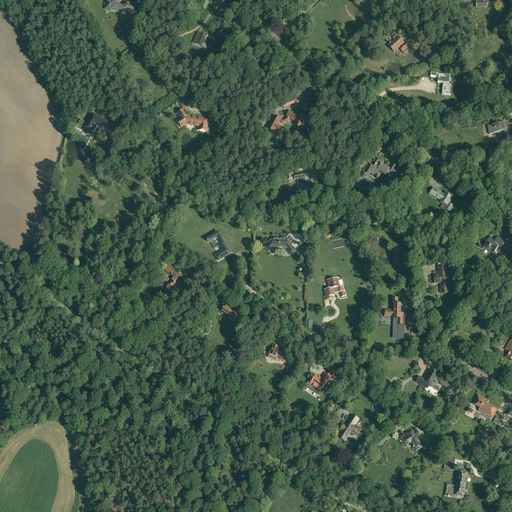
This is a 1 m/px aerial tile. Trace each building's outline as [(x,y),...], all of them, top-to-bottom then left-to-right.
[(108,0),(107,0),(106,6),(111,8),(110,9),(111,9),(117,11),(117,10),(122,11),(123,5),(119,4),(113,2),(114,1),(112,0),(108,0),(109,0),(108,0)] [(125,2),(124,5),(122,11),(122,10),(126,11),(125,12),(135,16),(139,5),(135,3),(134,6),(133,5),(131,5),(131,4),(125,2)] [(230,14),(226,8),(218,14),(223,20),(230,14)] [(289,14),(294,20),(301,14),(297,9),(289,14)] [(204,44),(207,45),(208,44),(211,46),(214,40),(210,39),(210,38),(207,37),(207,35),(203,33),(202,35),(201,34),(200,36),(197,35),(195,39),(193,43),(203,47),(204,44)] [(399,48),(405,54),(409,50),(409,49),(410,48),(404,41),(403,42),(396,35),(393,38),(394,40),(388,46),(394,52),(399,48)] [(426,54),(430,56),(434,46),(430,44),(426,54)] [(438,83),(445,84),(445,87),(447,87),(446,92),(444,92),(444,95),(450,95),(452,79),(450,79),(450,76),(439,75),(439,74),(431,73),(430,74),(431,74),(431,79),(438,80),(438,83)] [(208,120),(197,118),(188,116),(184,109),(176,114),(179,119),(176,120),(181,128),(187,124),(193,125),(200,127),(200,131),(206,132),(208,120)] [(274,115),(270,122),(266,129),(269,131),(274,133),(275,131),(278,132),(282,126),(279,125),(280,124),(282,125),(288,121),(289,119),(294,122),(293,125),(302,130),(308,119),(299,114),(298,115),(290,110),(285,117),(286,118),(285,119),(282,120),(274,115)] [(88,124),(85,122),(83,126),(93,132),(98,124),(107,130),(110,125),(93,115),(88,124)] [(489,135),(495,134),(506,132),(507,131),(511,131),(511,132),(511,131),(511,120),(511,124),(506,124),(504,124),(504,123),(488,126),(489,135)] [(393,180),(395,176),(401,167),(395,163),(390,172),(388,171),(389,169),(383,165),(384,163),(382,162),(382,161),(381,160),(380,160),(378,159),(377,161),(374,166),(371,165),(369,169),(370,169),(366,175),(372,178),(373,176),(376,178),(378,174),(379,171),(386,175),(387,174),(388,175),(388,176),(393,180)] [(291,179),(294,179),(294,180),(297,179),(299,187),(301,189),(302,191),(313,189),(311,182),(307,183),(306,182),(305,178),(304,173),(292,175),(291,174),(289,175),(289,179),(291,179)] [(445,192),(444,194),(433,187),(429,194),(440,201),(440,202),(447,206),(445,210),(450,213),(454,206),(450,203),(454,197),(445,192)] [(227,248),(219,233),(217,233),(207,238),(207,241),(211,243),(214,241),(215,243),(217,242),(222,251),(227,248)] [(505,242),(499,238),(500,237),(498,236),(495,240),(490,237),(483,248),(493,254),(496,250),(499,252),(505,242)] [(272,239),(267,244),(272,249),(286,249),(291,254),(295,250),(290,245),(291,244),(286,239),(272,239)] [(183,280),(188,279),(194,279),(193,273),(187,274),(186,274),(182,271),(179,274),(177,272),(178,271),(168,264),(164,270),(174,277),(166,288),(172,292),(178,285),(177,284),(180,278),(183,280)] [(440,283),(441,291),(441,294),(448,294),(448,290),(447,283),(449,283),(448,275),(447,275),(446,267),(438,268),(439,275),(434,275),(435,283),(440,283)] [(340,287),(338,280),(338,278),(327,280),(329,289),(324,290),(325,297),(324,297),(325,301),(332,299),(332,296),(334,296),(334,293),(340,292),(341,297),(345,297),(344,291),(343,291),(342,286),(340,287)] [(220,293),(227,298),(230,293),(224,288),(220,293)] [(397,316),(397,319),(397,325),(396,329),(402,330),(403,325),(402,325),(402,316),(403,316),(404,313),(401,313),(400,313),(401,304),(397,304),(397,299),(393,298),(393,304),(394,304),(393,310),(384,310),(384,316),(397,316)] [(221,311),(229,317),(228,319),(234,323),(235,322),(239,325),(244,319),(239,316),(239,315),(233,311),(233,312),(225,306),(221,311)] [(273,357),(271,359),(276,362),(277,360),(283,363),(287,355),(281,352),(282,351),(277,348),(278,347),(275,345),(276,342),(272,340),(270,345),(268,350),(271,351),(269,355),(273,357)] [(335,379),(338,373),(332,369),(329,375),(335,379)] [(434,389),(438,382),(440,383),(443,377),(431,370),(425,380),(419,377),(416,383),(428,389),(430,386),(434,389)] [(310,384),(320,391),(330,376),(325,373),(321,379),(316,376),(310,384)] [(380,375),(376,381),(392,390),(395,384),(380,375)] [(491,419),(493,415),(496,410),(485,404),(487,401),(477,396),(475,400),(474,400),(472,403),(475,405),(474,405),(479,408),(478,411),(491,419)] [(339,437),(344,441),(351,431),(358,435),(361,430),(354,426),(358,419),(352,416),(345,427),(344,426),(342,430),(343,431),(339,437)] [(503,419),(497,416),(493,422),(500,426),(503,419)] [(423,447),(420,443),(420,442),(415,435),(412,430),(405,434),(407,437),(402,440),(406,446),(411,443),(416,451),(423,447)] [(456,459),(445,457),(444,462),(445,462),(444,469),(453,471),(456,459)] [(456,470),(454,481),(452,481),(451,486),(448,486),(448,488),(447,488),(446,494),(446,496),(448,496),(448,497),(450,497),(452,497),(452,495),(455,496),(457,496),(457,497),(460,497),(461,497),(462,497),(464,483),(465,483),(466,477),(465,477),(466,472),(460,471),(460,470),(460,471),(456,470)]
